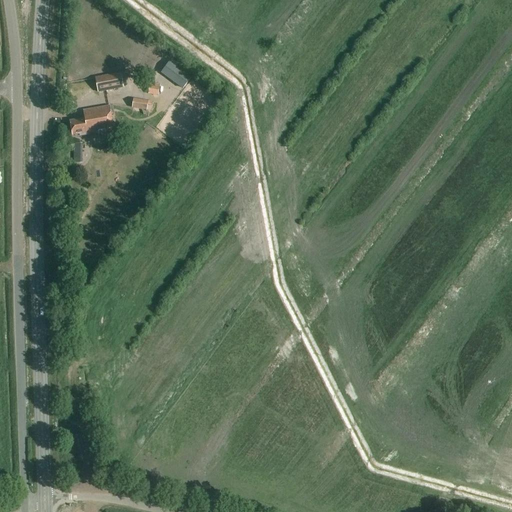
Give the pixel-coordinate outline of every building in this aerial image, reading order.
[(98,93),(124,88),(121,73),(95,78),(98,93)] [(165,97),(177,76),(172,74),(161,95),(165,97)] [(158,96),(160,85),(150,83),(148,95),(158,96)] [(147,111),(149,102),(134,99),(132,108),(147,111)] [(80,137),(114,130),(109,105),(83,110),(84,119),(70,121),(72,136),(79,135),(80,137)]
